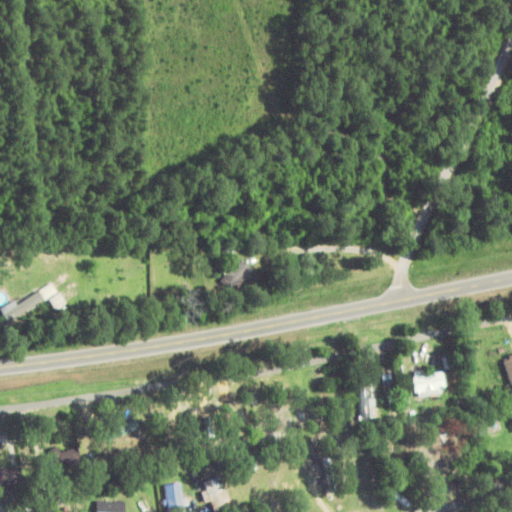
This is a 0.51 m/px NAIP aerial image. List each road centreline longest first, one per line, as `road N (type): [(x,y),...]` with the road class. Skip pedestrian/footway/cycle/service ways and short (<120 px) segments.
road 1 (residential): [(0,409),(163,387),(511,320)]
road 2 (primary): [(0,368),(511,278)]
road 3 (residential): [(401,302),(458,0)]
